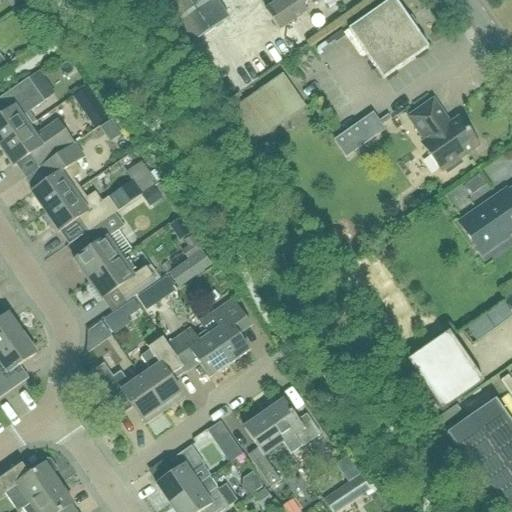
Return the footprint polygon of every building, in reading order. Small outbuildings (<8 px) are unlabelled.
[(156,0),(190,47),(229,21),(218,4),(223,0),(156,0)] [(279,0),(264,10),(279,32),(306,14),(301,7),(311,0),(335,0),(338,4),(343,0),(279,0)] [(382,81),(428,50),(393,0),(348,32),(382,81)] [(257,77),(266,70),(262,64),(256,63),(250,67),(257,77)] [(0,148),(36,124),(29,114),(44,103),(28,80),(0,99),(0,114),(2,118),(0,119),(0,148)] [(245,148),(270,131),(275,139),(304,120),(277,80),(223,115),(245,148)] [(78,90),(65,101),(75,113),(88,102),(78,90)] [(449,128),(432,103),(409,119),(426,144),(422,147),(440,173),(443,171),(447,176),(462,165),(459,160),(477,147),(459,121),(449,128)] [(372,115),(357,126),(365,139),(381,128),(391,121),(388,116),(378,123),(372,115)] [(38,170),(74,146),(57,123),(35,138),(28,129),(36,124),(0,148),(0,149),(13,168),(29,157),(38,170)] [(45,214),(80,190),(73,181),(81,175),(75,165),(83,159),(74,146),(38,170),(48,183),(31,195),(45,214)] [(122,210),(160,183),(150,170),(112,197),(122,210)] [(81,238),(114,215),(117,213),(108,199),(102,204),(95,194),(86,200),(80,190),(45,214),(58,234),(72,225),(81,238)] [(511,191),(505,196),(504,193),(459,224),(482,258),(508,239),(506,237),(511,232),(511,191)] [(87,282),(120,260),(120,259),(131,251),(118,232),(124,229),(114,215),(81,238),(90,251),(73,263),(87,282)] [(120,260),(87,282),(101,302),(117,291),(126,304),(133,299),(159,281),(150,268),(133,279),(120,260)] [(174,293),(165,280),(136,299),(145,313),(174,293)] [(140,310),(133,299),(126,304),(120,308),(127,319),(140,310)] [(209,315),(198,323),(229,366),(248,353),(237,337),(251,328),(232,302),(210,317),(209,315)] [(0,351),(22,336),(8,316),(0,321),(0,351)] [(229,367),(208,337),(198,344),(189,332),(167,348),(185,374),(198,365),(209,381),(229,367)] [(22,336),(0,351),(0,399),(28,380),(24,382),(16,369),(36,356),(22,336)] [(140,380),(163,413),(183,399),(172,383),(185,374),(167,348),(159,336),(145,346),(149,352),(140,359),(150,373),(140,380)] [(481,386),(447,336),(407,363),(441,413),(481,386)] [(163,413),(140,380),(130,387),(120,373),(112,379),(103,366),(85,378),(108,411),(121,402),(124,406),(128,404),(144,426),(163,413)] [(500,511),(511,511),(511,426),(495,402),(447,435),(500,511)] [(263,416),(282,445),(293,437),(301,449),(320,436),(306,416),(296,423),(283,403),(263,416)] [(263,458),(282,445),(263,416),(243,430),(257,450),(248,457),(270,490),(280,483),(263,458)] [(176,473),(156,487),(169,506),(197,487),(209,479),(209,478),(202,468),(204,467),(191,448),(169,463),(176,473)] [(29,506),(58,486),(51,475),(56,472),(50,463),(42,461),(28,471),(31,476),(25,480),(14,466),(18,463),(17,462),(0,474),(0,498),(16,487),(29,506)] [(352,502),(368,491),(359,478),(343,489),(352,502)] [(197,487),(169,506),(173,511),(223,511),(237,502),(226,486),(218,491),(209,479),(197,487)] [(63,511),(72,506),(58,486),(29,506),(22,511),(63,511)] [(242,501),(252,511),(255,511),(265,503),(253,491),(242,501)]
